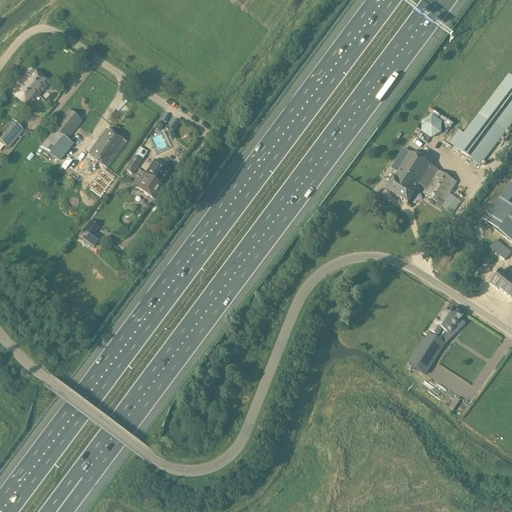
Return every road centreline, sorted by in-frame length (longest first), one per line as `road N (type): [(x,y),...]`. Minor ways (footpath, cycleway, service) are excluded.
road 1 (unclassified): [(511,334),(400,262),(342,261),(298,300),(236,448),(210,468),(182,472),(144,455),(46,383),(0,334)]
road 2 (motorway): [(383,0),(0,511)]
road 3 (motorway): [(56,511),(439,0)]
road 4 (unclassified): [(0,67),(23,36),(48,29),(202,131)]
